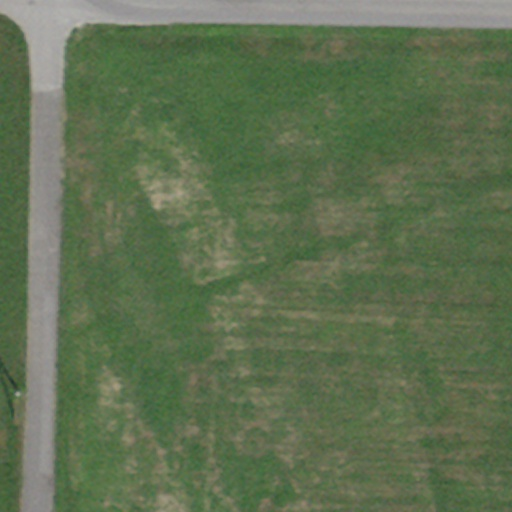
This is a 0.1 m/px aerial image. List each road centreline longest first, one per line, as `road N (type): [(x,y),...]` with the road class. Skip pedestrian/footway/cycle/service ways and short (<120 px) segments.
road 1 (track): [(24,511),(36,0)]
road 2 (track): [(15,0),(511,10)]
